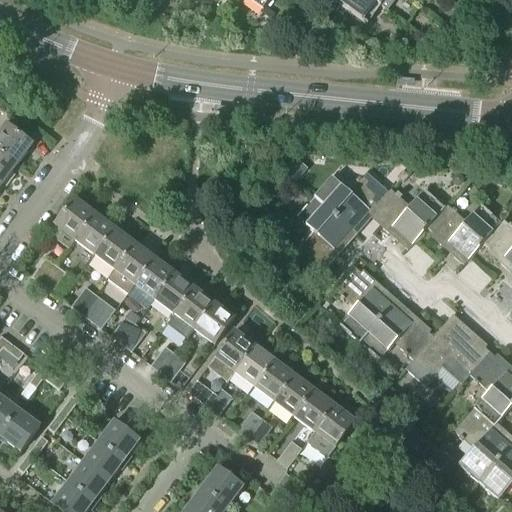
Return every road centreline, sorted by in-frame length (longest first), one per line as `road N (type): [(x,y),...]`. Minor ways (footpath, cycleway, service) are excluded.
road 1 (tertiary): [(511,118),(112,68)]
road 2 (residential): [(145,511),(200,434),(0,285)]
road 3 (residential): [(0,255),(102,105),(112,68)]
road 4 (residential): [(511,342),(454,291),(425,294),(369,247)]
road 5 (tertiary): [(112,68),(0,20)]
